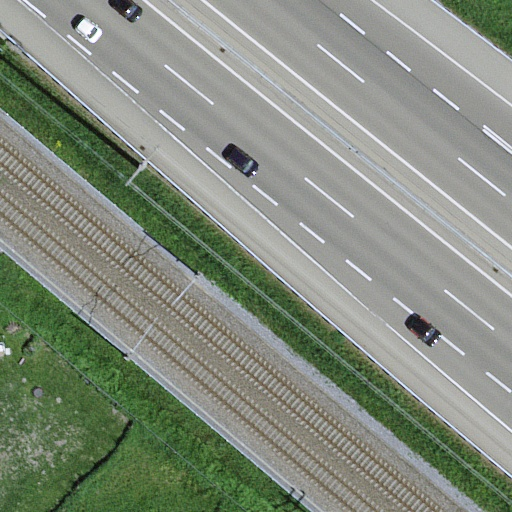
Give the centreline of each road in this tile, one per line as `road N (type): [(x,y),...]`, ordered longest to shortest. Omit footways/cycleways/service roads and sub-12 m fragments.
road 1 (motorway): [(96,0),(511,335)]
road 2 (motorway): [(511,193),(271,0)]
